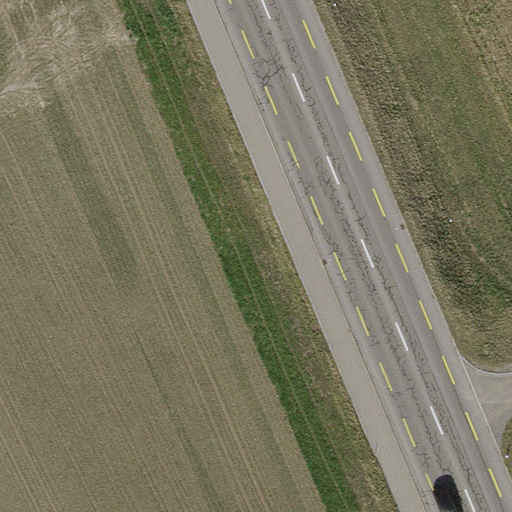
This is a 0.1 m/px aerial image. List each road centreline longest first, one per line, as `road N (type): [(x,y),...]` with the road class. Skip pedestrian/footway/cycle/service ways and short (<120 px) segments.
road 1 (tertiary): [(477,511),(263,0)]
road 2 (track): [(511,393),(388,454)]
